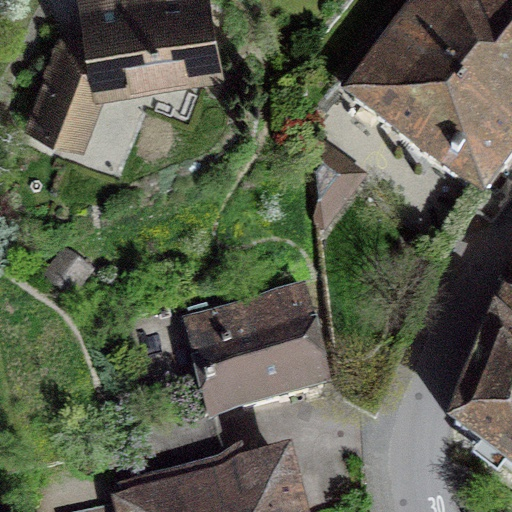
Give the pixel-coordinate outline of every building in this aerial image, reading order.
[(99,87),(215,68),(203,0),(85,0),(93,45),(60,50),(31,125),(78,143),(99,87)] [(511,0),(427,0),(352,99),(481,199),(511,158),(511,0)] [(318,147),(307,166),(314,221),(322,227),(359,178),(318,147)] [(208,418),(324,387),(302,292),(184,324),(208,418)] [(511,470),(511,299),(506,294),(454,427),(511,470)] [(164,497),(159,480),(118,491),(122,504),(87,511),(294,511),(283,466),(164,497)]
